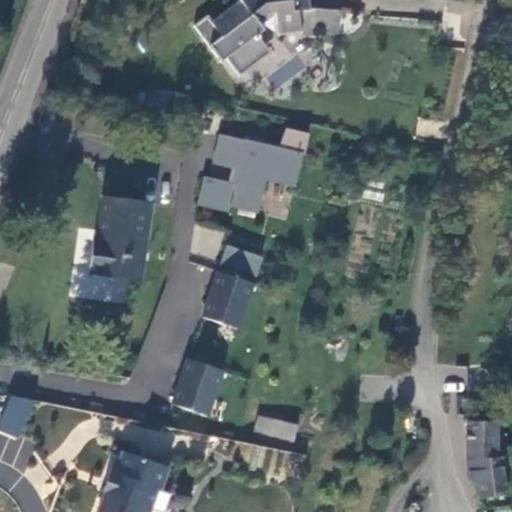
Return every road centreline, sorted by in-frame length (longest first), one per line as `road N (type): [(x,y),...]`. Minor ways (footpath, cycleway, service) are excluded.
road 1 (residential): [(192,237),(134,398),(0,374)]
road 2 (tertiary): [(0,137),(53,0)]
